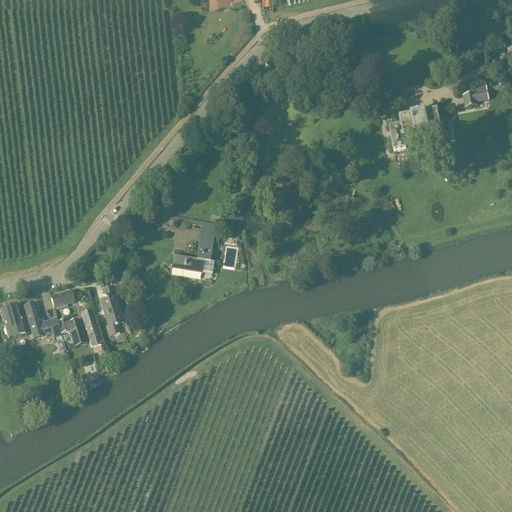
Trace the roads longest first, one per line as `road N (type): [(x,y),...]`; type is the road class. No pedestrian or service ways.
road 1 (unclassified): [(105,222),(258,48),(282,32),(406,0)]
road 2 (track): [(245,61),(382,103),(428,99),(511,51)]
road 3 (residential): [(0,288),(62,271),(105,222)]
